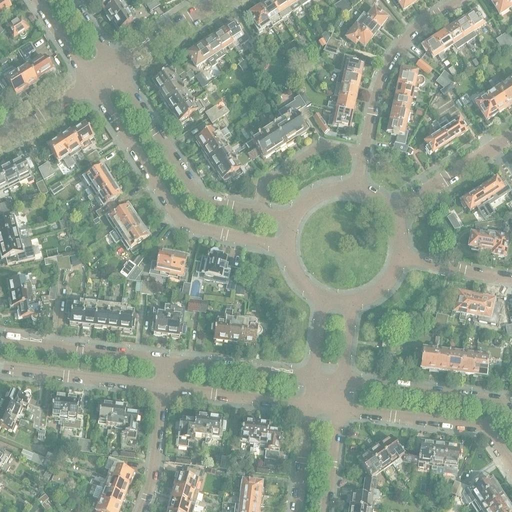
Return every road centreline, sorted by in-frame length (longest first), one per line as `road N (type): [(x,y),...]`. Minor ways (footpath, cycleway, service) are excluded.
road 1 (residential): [(92,84),(178,220),(286,248)]
road 2 (residential): [(259,212),(201,196),(116,68)]
road 3 (residential): [(365,150),(379,82),(396,49),(458,0)]
road 4 (residential): [(169,361),(0,341)]
road 5 (residential): [(0,366),(166,389)]
road 6 (residential): [(499,405),(341,380)]
road 7 (residential): [(338,410),(483,426)]
road 8 (residential): [(166,389),(308,406)]
road 9 (residential): [(311,377),(169,361)]
road 10 (residential): [(259,212),(264,185),(307,154),(333,145),(365,150)]
road 11 (residential): [(394,214),(511,138)]
road 12 (residential): [(116,68),(221,0)]
road 13 (residential): [(166,389),(144,511)]
